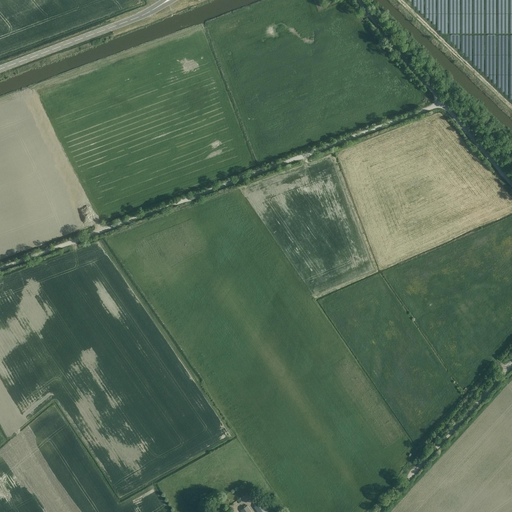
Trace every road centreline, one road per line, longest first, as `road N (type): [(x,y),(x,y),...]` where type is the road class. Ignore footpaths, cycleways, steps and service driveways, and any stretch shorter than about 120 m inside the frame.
road 1 (unclassified): [(0,266),(442,102)]
road 2 (unclassified): [(377,511),(511,363)]
road 3 (unclassified): [(442,102),(358,0)]
